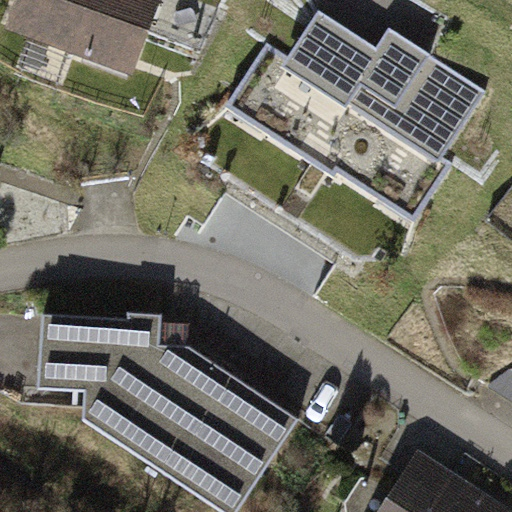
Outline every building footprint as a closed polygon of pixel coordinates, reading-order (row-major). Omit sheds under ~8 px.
[(0,0),(0,44),(100,81),(129,0),(0,0)] [(270,43),(229,108),(338,178),(341,173),(418,223),(458,160),(450,155),(491,93),(391,29),(379,47),(322,10),(292,57),(270,43)] [(147,322),(17,313),(11,397),(56,400),(55,423),(181,511),(209,511),(273,422),(172,351),(145,349),(147,322)] [(511,372),(495,383),(511,394),(511,372)] [(486,511),(400,450),(354,511),(486,511)]
